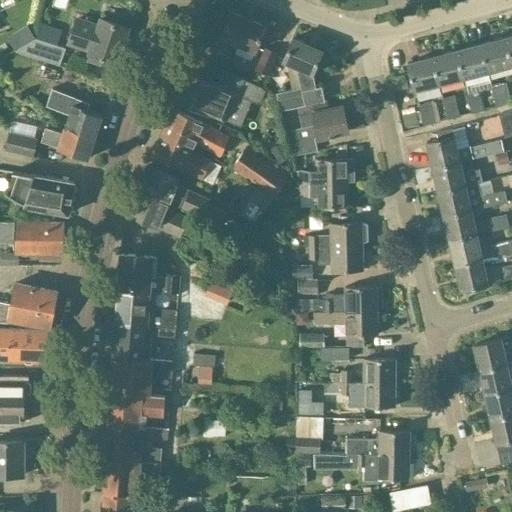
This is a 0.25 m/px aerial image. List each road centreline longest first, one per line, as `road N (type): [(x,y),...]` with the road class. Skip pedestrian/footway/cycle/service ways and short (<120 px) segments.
road 1 (tertiary): [(69,511),(78,348),(107,184),(181,0)]
road 2 (residential): [(434,328),(366,37)]
road 3 (residential): [(366,37),(511,1)]
road 4 (residential): [(464,469),(434,328)]
